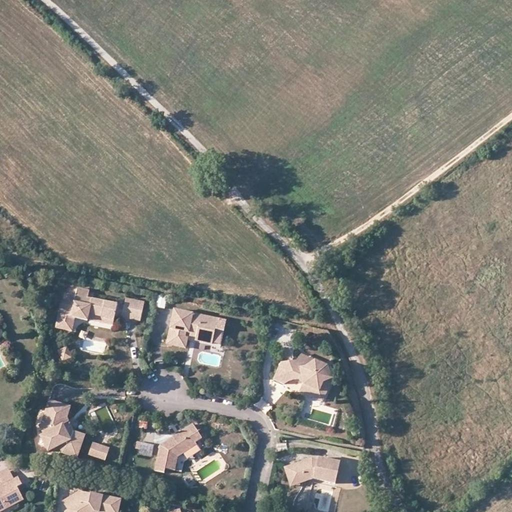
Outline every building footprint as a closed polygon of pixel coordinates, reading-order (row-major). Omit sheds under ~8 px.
[(75,295),(87,297),(88,290),(77,288),(75,295)] [(73,306),(75,295),(65,293),(62,303),(73,306)] [(162,295),(155,294),(153,305),(160,306),(162,295)] [(114,315),(116,303),(87,297),(75,295),(73,306),(62,303),(60,303),(57,318),(64,320),(64,323),(72,324),(74,317),(86,320),(86,319),(88,313),(113,319),(114,315)] [(126,298),(125,305),(122,317),(140,321),(144,301),(126,298)] [(122,317),(125,305),(116,303),(114,315),(122,317)] [(173,310),(166,338),(182,341),(183,338),(184,332),(195,334),(211,338),(215,319),(173,310)] [(112,325),(113,319),(88,313),(86,319),(112,325)] [(70,330),(72,324),(64,323),(64,320),(57,318),(55,327),(70,330)] [(224,321),(215,319),(213,327),(222,329),(224,321)] [(210,343),(211,338),(195,334),(194,340),(210,343)] [(182,341),(166,338),(165,343),(184,347),(185,338),(183,338),(182,341)] [(64,347),(56,351),(61,360),(69,356),(64,347)] [(302,355),(297,361),(301,367),(308,366),(314,360),(302,355)] [(301,367),(297,361),(281,362),(273,379),(285,385),(288,383),(290,382),(294,381),(296,381),(298,381),(300,382),(302,383),(303,384),(319,391),(323,383),(333,379),(328,366),(314,360),(308,366),(301,367)] [(319,391),(303,384),(300,391),(323,402),(333,380),(333,379),(323,383),(319,391)] [(78,460),(83,444),(69,440),(60,423),(59,420),(62,407),(48,402),(41,424),(39,426),(44,435),(41,437),(50,453),(60,447),(64,455),(78,460)] [(69,440),(83,444),(85,437),(74,434),(67,420),(70,409),(62,407),(59,420),(60,423),(69,440)] [(202,441),(193,427),(160,447),(154,472),(162,474),(163,470),(173,472),(176,460),(195,448),(194,446),(202,441)] [(152,457),(154,446),(142,445),(141,455),(152,457)] [(109,450),(93,446),(90,457),(106,461),(109,450)] [(318,458),(317,460),(316,464),(313,463),(313,459),(312,459),(290,466),(294,479),(304,476),(306,481),(313,479),(335,484),(340,462),(318,458)] [(291,486),(306,481),(304,476),(294,479),(290,466),(285,467),(291,486)] [(0,473),(0,484),(1,487),(15,480),(9,469),(0,473)] [(0,511),(1,511),(25,500),(19,488),(24,485),(20,478),(15,480),(1,487),(3,491),(0,492),(0,511)] [(62,502),(66,510),(67,511),(117,511),(120,500),(90,494),(89,496),(78,493),(62,502)]
